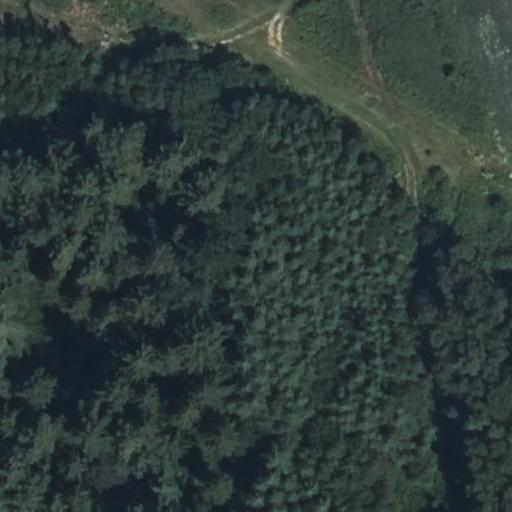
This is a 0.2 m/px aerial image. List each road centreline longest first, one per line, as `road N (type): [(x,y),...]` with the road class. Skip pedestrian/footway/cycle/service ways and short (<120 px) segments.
road 1 (track): [(470,511),(408,326),(403,202),(386,176),(289,119),(257,87),(239,57),(258,2)]
road 2 (track): [(0,123),(258,2)]
